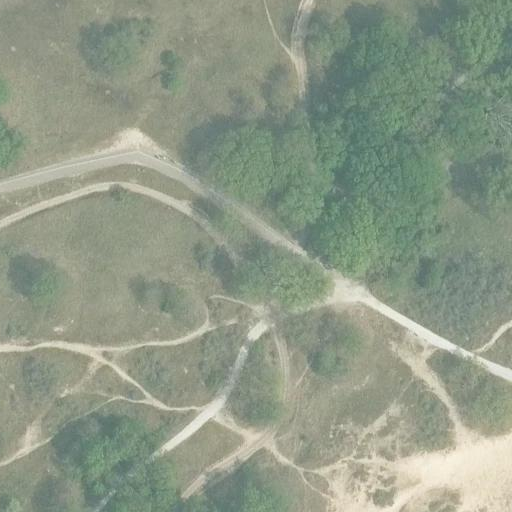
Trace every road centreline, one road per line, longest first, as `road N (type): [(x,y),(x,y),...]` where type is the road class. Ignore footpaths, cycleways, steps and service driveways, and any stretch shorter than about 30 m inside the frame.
road 1 (unknown): [(308,0),(297,47),(316,208),(274,306),(288,410),(273,435),(176,511)]
road 2 (unknown): [(0,225),(101,189),(156,193),(196,217),(278,292)]
